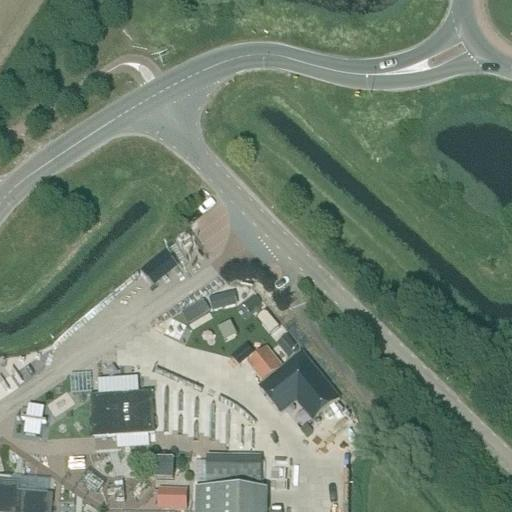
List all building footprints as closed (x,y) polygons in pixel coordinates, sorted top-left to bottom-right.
[(166,251),(141,272),(155,288),(179,267),(166,251)] [(220,297),(210,299),(213,312),(223,310),(220,297)] [(193,323),(210,309),(202,300),(186,314),(193,323)] [(256,316),(271,336),(284,326),(269,307),(256,316)] [(183,342),(190,329),(171,317),(163,330),(183,342)] [(248,364),(263,383),(283,368),(267,349),(248,364)] [(340,401),(303,353),(259,388),(282,417),(298,404),(313,423),(340,401)] [(48,403),(53,413),(76,401),(71,392),(48,403)] [(91,398),(94,440),(156,436),(153,394),(91,398)] [(131,456),(122,465),(133,475),(142,466),(131,456)] [(208,488),(262,489),(262,457),(208,456),(208,488)] [(157,476),(157,481),(175,482),(175,460),(157,460),(157,476)] [(159,511),(187,511),(188,491),(160,490),(159,511)] [(268,511),(269,491),(197,490),(196,511),(268,511)]
